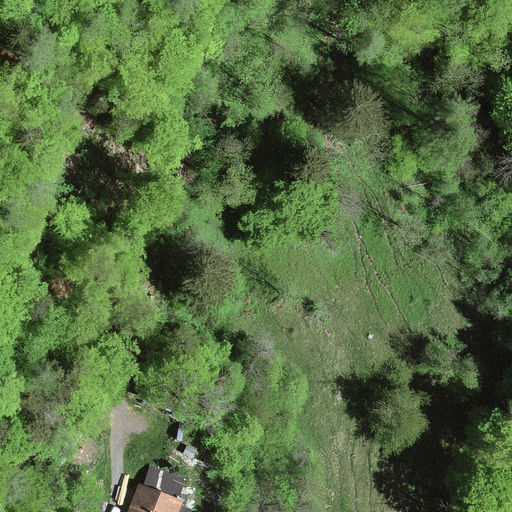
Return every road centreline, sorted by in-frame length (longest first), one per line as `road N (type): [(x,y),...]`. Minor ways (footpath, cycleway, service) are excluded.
road 1 (track): [(0,476),(87,397),(112,350),(133,298),(159,127),(196,0)]
road 2 (track): [(133,298),(114,435),(116,511)]
